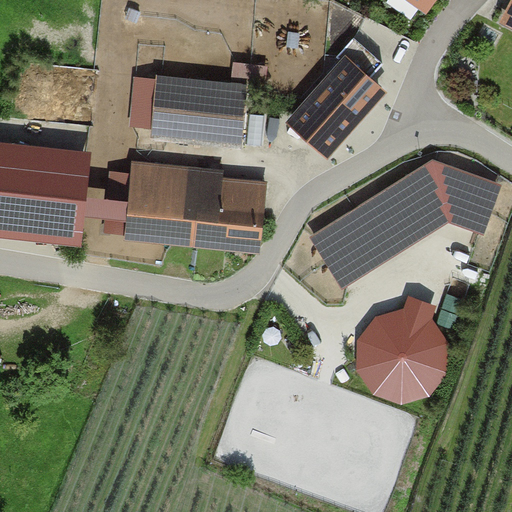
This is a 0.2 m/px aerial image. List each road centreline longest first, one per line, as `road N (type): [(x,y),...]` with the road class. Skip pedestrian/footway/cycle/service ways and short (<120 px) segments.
road 1 (unclassified): [(0,263),(196,296),(229,290),(255,277),(315,192),(426,133)]
road 2 (track): [(343,176),(138,153),(106,136),(124,0)]
road 3 (track): [(213,0),(357,21),(427,65)]
road 4 (unclassified): [(426,133),(427,65),(471,0)]
